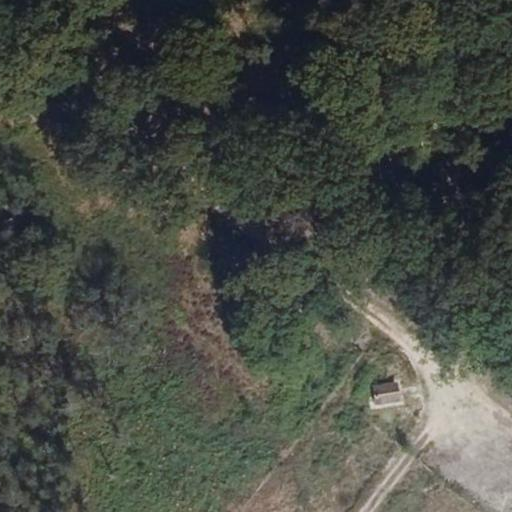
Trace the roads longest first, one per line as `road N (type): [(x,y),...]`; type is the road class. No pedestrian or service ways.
road 1 (track): [(511,419),(0,37)]
road 2 (track): [(368,511),(511,320)]
